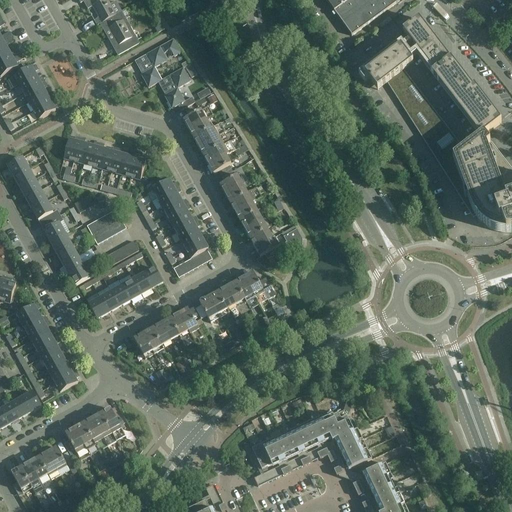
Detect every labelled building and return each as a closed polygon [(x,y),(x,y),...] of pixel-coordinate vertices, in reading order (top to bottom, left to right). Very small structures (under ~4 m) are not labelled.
[(101,25),(122,13),(116,2),(111,5),(107,0),(88,0),(84,2),(88,10),(93,7),(99,18),(95,22),(97,27),(101,25)] [(397,3),(394,0),(325,0),(352,36),(397,3)] [(122,13),(101,25),(105,33),(109,30),(115,40),(111,45),(118,57),(140,45),(136,37),(126,21),(122,13)] [(511,171),(485,136),(502,123),(475,88),(473,89),(420,20),(404,32),(420,53),(417,56),(432,75),(480,139),(453,159),(468,201),(474,214),(475,216),(476,217),(477,218),(479,221),(480,222),(481,223),(483,224),(486,227),(488,229),(490,229),(492,231),(494,231),(496,232),(499,233),(501,233),(502,234),(505,234),(508,234),(511,234),(511,171)] [(166,30),(163,25),(155,29),(158,34),(166,30)] [(0,44),(12,38),(10,34),(1,39),(0,36),(0,44)] [(0,55),(8,51),(6,47),(15,42),(12,38),(0,44),(0,55)] [(149,89),(158,83),(162,81),(155,69),(168,61),(164,54),(169,51),(174,58),(181,54),(176,45),(173,41),(161,48),(135,62),(142,75),(141,76),(149,89)] [(366,76),(378,91),(413,64),(399,46),(362,74),(365,78),(366,76)] [(0,67),(22,55),(19,50),(11,55),(8,51),(0,55),(0,67)] [(22,55),(0,67),(0,76),(1,79),(18,69),(16,64),(24,59),(22,55)] [(19,87),(37,77),(34,73),(38,71),(36,66),(14,78),(19,87)] [(183,69),(162,81),(158,83),(166,96),(164,97),(172,111),(178,107),(181,112),(195,104),(192,99),(185,103),(178,90),(191,83),(183,69)] [(37,77),(19,87),(24,96),(46,84),(43,79),(39,81),(37,77)] [(46,84),(24,96),(29,104),(46,94),(44,90),(48,88),(46,84)] [(46,94),(29,104),(34,113),(55,101),(52,96),(49,98),(46,94)] [(217,103),(214,96),(208,99),(212,106),(217,103)] [(55,101),(34,113),(39,122),(56,112),(54,107),(57,105),(55,101)] [(184,122),(189,131),(209,119),(208,119),(213,116),(208,108),(184,122)] [(194,139),(214,128),(209,119),(189,131),(194,139)] [(214,128),(194,139),(199,148),(224,134),(226,133),(221,124),(214,128)] [(204,157),(229,143),(224,134),(199,148),(204,157)] [(73,163),(80,139),(75,138),(74,142),(69,141),(63,160),(73,163)] [(80,139),(73,163),(83,166),(88,146),(84,145),(85,141),(80,139)] [(439,152),(447,158),(456,147),(448,140),(439,152)] [(209,166),(229,155),(236,151),(231,142),(229,143),(204,157),(209,166)] [(92,168),(99,145),(94,143),(93,148),(88,146),(83,166),(92,168)] [(99,145),(92,168),(102,171),(107,152),(103,150),(104,146),(99,145)] [(111,174),(118,150),(113,148),(112,153),(107,152),(102,171),(111,174)] [(40,149),(36,151),(40,158),(44,156),(40,149)] [(118,150),(111,174),(121,176),(126,157),(122,156),(123,151),(118,150)] [(130,179),(137,155),(132,154),(131,158),(126,157),(121,176),(130,179)] [(137,155),(130,179),(140,182),(146,162),(141,161),(142,157),(137,155)] [(229,155),(209,166),(214,176),(234,164),(229,155)] [(14,178),(29,170),(23,159),(8,167),(14,178)] [(48,174),(53,171),(49,164),(44,167),(48,174)] [(20,189),(35,181),(29,170),(14,178),(20,189)] [(53,171),(48,174),(52,180),(56,178),(53,171)] [(266,181),(262,175),(256,179),(259,185),(266,181)] [(225,196),(245,184),(240,176),(220,187),(225,196)] [(27,200),(41,192),(35,181),(20,189),(27,200)] [(157,200),(179,188),(176,183),(172,185),(170,181),(152,191),(157,200)] [(89,182),(87,188),(97,191),(98,185),(89,182)] [(230,205),(250,193),(245,184),(225,196),(230,205)] [(60,195),(65,193),(61,186),(56,188),(60,195)] [(179,188),(157,200),(162,209),(180,199),(177,195),(181,192),(179,188)] [(235,214),(255,202),(262,198),(257,190),(250,193),(230,205),(235,214)] [(33,211),(47,203),(41,192),(27,200),(33,211)] [(103,196),(96,200),(98,205),(105,201),(103,196)] [(85,200),(90,209),(95,206),(90,197),(85,200)] [(180,199),(162,209),(167,217),(188,205),(186,200),(182,202),(180,199)] [(90,209),(85,200),(80,203),(85,212),(90,209)] [(240,222),(260,211),(255,202),(235,214),(240,222)] [(47,203),(33,211),(39,222),(41,221),(44,226),(61,217),(58,212),(54,214),(47,203)] [(85,212),(80,203),(75,205),(80,215),(85,212)] [(188,205),(167,217),(172,226),(189,216),(187,212),(191,209),(188,205)] [(144,207),(140,210),(144,219),(149,216),(144,207)] [(111,214),(117,223),(121,221),(116,211),(111,214)] [(208,211),(200,214),(203,222),(211,219),(208,211)] [(245,231),(265,220),(260,211),(240,222),(245,231)] [(77,224),(81,222),(77,214),(72,217),(77,224)] [(106,217),(112,226),(117,223),(111,214),(106,217)] [(149,216),(144,219),(149,227),(154,225),(149,216)] [(176,234),(198,222),(195,217),(191,219),(189,216),(172,226),(176,234)] [(51,244),(66,235),(60,224),(63,222),(61,217),(44,226),(47,232),(45,232),(51,244)] [(102,219),(107,229),(112,226),(106,217),(102,219)] [(97,222),(102,231),(107,229),(102,219),(97,222)] [(250,240),(270,229),(265,220),(245,231),(250,240)] [(117,223),(122,233),(127,230),(121,221),(117,223)] [(92,225),(97,234),(102,231),(97,222),(92,225)] [(198,222),(176,234),(181,243),(199,233),(197,229),(201,227),(198,222)] [(112,226),(117,235),(122,233),(117,223),(112,226)] [(210,227),(214,237),(221,234),(218,224),(210,227)] [(92,237),(97,234),(92,225),(87,227),(92,237)] [(67,231),(71,240),(81,235),(77,226),(67,231)] [(107,229),(112,238),(117,235),(112,226),(107,229)] [(275,238),(255,249),(260,258),(265,256),(268,261),(272,258),(270,255),(285,248),(296,254),(302,251),(302,239),(295,227),(286,232),(288,235),(284,238),(287,243),(280,247),(275,238)] [(102,231),(107,241),(112,238),(107,229),(102,231)] [(255,249),(275,238),(270,229),(250,240),(255,249)] [(85,239),(89,237),(85,230),(81,232),(85,239)] [(97,234),(102,243),(107,241),(102,231),(97,234)] [(186,251),(208,239),(205,234),(201,237),(199,233),(181,243),(186,251)] [(97,234),(92,237),(98,246),(102,243),(97,234)] [(57,255),(72,246),(66,235),(51,244),(57,255)] [(89,237),(85,239),(89,246),(93,244),(89,237)] [(77,249),(84,242),(80,238),(72,244),(77,249)] [(208,239),(186,251),(191,260),(193,259),(198,257),(203,254),(207,251),(209,250),(206,246),(210,244),(208,239)] [(129,245),(134,255),(139,252),(134,243),(129,245)] [(124,248),(129,257),(134,255),(129,245),(124,248)] [(63,265),(78,257),(72,246),(57,255),(63,265)] [(119,251),(124,260),(129,257),(124,248),(119,251)] [(97,261),(101,258),(97,251),(93,254),(97,261)] [(114,253),(119,263),(124,260),(119,251),(114,253)] [(203,254),(208,263),(213,261),(207,251),(203,254)] [(109,256),(115,266),(119,263),(114,253),(109,256)] [(134,257),(136,262),(143,258),(141,253),(134,257)] [(198,257),(203,266),(208,263),(203,254),(198,257)] [(115,266),(109,256),(105,259),(110,268),(115,266)] [(70,276),(84,268),(78,257),(63,265),(70,276)] [(123,263),(126,268),(136,262),(134,257),(123,263)] [(193,259),(198,269),(203,266),(198,257),(193,259)] [(188,262),(193,271),(198,269),(193,259),(191,260),(188,262)] [(22,262),(7,265),(9,275),(24,272),(22,262)] [(193,271),(188,262),(183,264),(189,274),(193,271)] [(112,269),(115,274),(126,268),(123,263),(112,269)] [(189,274),(183,264),(179,267),(184,277),(189,274)] [(184,277),(179,267),(174,270),(179,279),(184,277)] [(84,268),(70,276),(76,287),(91,279),(84,268)] [(101,276),(104,280),(115,274),(112,269),(101,276)] [(144,275),(152,290),(164,284),(155,269),(144,275)] [(255,299),(260,306),(269,301),(259,283),(253,274),(244,279),(255,299)] [(152,290),(144,275),(133,282),(141,296),(152,290)] [(91,282),(93,286),(104,280),(101,276),(91,282)] [(8,278),(1,302),(11,305),(16,285),(11,284),(13,280),(8,278)] [(247,304),(251,311),(260,306),(255,299),(244,279),(235,284),(247,304)] [(259,283),(269,301),(276,297),(268,283),(266,279),(259,283)] [(93,286),(91,282),(83,286),(86,290),(93,286)] [(141,296),(133,282),(122,288),(131,302),(141,296)] [(238,309),(242,316),(251,311),(247,304),(235,284),(226,289),(238,309)] [(131,302),(122,288),(112,294),(120,308),(131,302)] [(218,294),(229,314),(231,313),(235,320),(242,316),(238,309),(226,289),(218,294)] [(120,308),(112,294),(101,300),(109,314),(120,308)] [(209,299),(220,319),(229,314),(218,294),(209,299)] [(220,319),(209,299),(200,304),(211,324),(220,319)] [(109,314),(101,300),(89,306),(98,321),(109,314)] [(22,325),(39,316),(37,311),(41,309),(38,304),(17,316),(22,325)] [(194,342),(204,337),(188,310),(179,316),(190,335),(194,342)] [(283,319),(284,319),(282,315),(269,323),(273,330),(274,329),(275,328),(276,328),(277,327),(278,326),(279,326),(279,325),(280,325),(280,324),(281,323),(282,322),(282,321),(283,321),(283,320),(283,319)] [(22,325),(27,333),(48,321),(45,317),(41,319),(39,316),(22,325)] [(170,321),(181,341),(190,335),(179,316),(170,321)] [(10,324),(7,318),(0,321),(0,327),(1,329),(10,324)] [(260,322),(266,334),(272,330),(266,319),(260,322)] [(27,333),(32,342),(49,332),(46,328),(51,326),(48,321),(27,333)] [(161,326),(172,346),(181,341),(170,321),(161,326)] [(152,331),(164,351),(172,346),(161,326),(152,331)] [(222,340),(230,338),(228,330),(219,332),(222,340)] [(143,336),(155,356),(164,351),(152,331),(143,336)] [(32,342),(36,350),(58,339),(55,334),(51,336),(49,332),(32,342)] [(155,356),(143,336),(134,341),(146,361),(155,356)] [(41,359),(58,350),(56,345),(60,343),(58,339),(36,350),(41,359)] [(229,351),(235,348),(232,343),(226,346),(229,351)] [(41,359),(46,368),(67,356),(65,351),(60,353),(58,350),(41,359)] [(46,368),(51,376),(68,367),(65,362),(69,360),(67,356),(46,368)] [(198,370),(203,367),(198,358),(193,361),(198,370)] [(189,375),(193,372),(187,360),(182,362),(189,375)] [(176,366),(182,378),(189,375),(182,362),(176,366)] [(55,385),(77,373),(74,368),(70,370),(68,367),(51,376),(55,385)] [(163,387),(170,383),(163,371),(156,375),(163,387)] [(60,394),(78,384),(75,380),(79,377),(77,373),(55,385),(60,394)] [(13,382),(15,386),(22,382),(20,378),(13,382)] [(15,386),(13,382),(6,386),(8,390),(15,386)] [(22,400),(31,414),(42,408),(34,393),(22,400)] [(20,420),(12,406),(9,400),(0,405),(0,410),(1,412),(9,426),(20,420)] [(31,414),(22,400),(12,406),(20,420),(31,414)] [(300,401),(292,404),(294,408),(293,409),(295,414),(300,412),(297,405),(299,405),(301,409),(302,411),(305,410),(300,401)] [(344,412),(349,414),(352,404),(347,402),(344,412)] [(101,415),(113,435),(122,430),(110,410),(101,415)] [(0,431),(9,426),(1,412),(0,412),(0,431)] [(280,465),(287,462),(299,456),(306,452),(319,447),(328,443),(333,440),(337,448),(340,455),(346,467),(348,470),(348,472),(372,461),(353,421),(349,423),(344,412),(343,412),(333,417),(331,413),(301,428),(292,432),(282,437),(281,437),(272,441),(272,442),(252,451),(262,471),(263,473),(267,471),(280,465)] [(117,443),(113,435),(101,415),(92,420),(108,448),(117,443)] [(141,443),(157,438),(150,416),(134,421),(141,443)] [(108,448),(92,420),(83,425),(99,452),(102,458),(106,456),(103,451),(108,448)] [(99,452),(83,425),(74,430),(90,457),(99,452)] [(396,438),(391,428),(385,431),(388,437),(386,438),(388,442),(396,438)] [(90,457),(74,430),(65,435),(81,462),(90,457)] [(48,454),(59,474),(68,469),(57,449),(48,454)] [(59,474),(48,454),(39,459),(50,479),(59,474)] [(50,479),(39,459),(30,464),(41,484),(50,479)] [(41,484),(30,464),(21,469),(32,489),(41,484)] [(75,465),(69,468),(73,476),(79,473),(75,465)] [(366,482),(369,489),(375,501),(378,509),(379,511),(407,511),(400,495),(395,485),(386,465),(385,466),(366,475),(363,476),(366,482)] [(19,497),(32,489),(21,469),(12,474),(17,484),(13,486),(19,497)] [(119,480),(123,475),(120,470),(113,478),(116,484),(116,483),(119,480)] [(106,471),(100,473),(105,482),(110,479),(106,471)] [(428,494),(423,484),(417,487),(422,497),(428,494)] [(66,507),(60,494),(53,497),(59,510),(66,507)] [(421,511),(427,510),(424,501),(418,504),(421,511)] [(44,507),(46,511),(56,511),(51,502),(44,507)] [(214,511),(212,507),(209,508),(206,502),(185,511),(214,511)]
